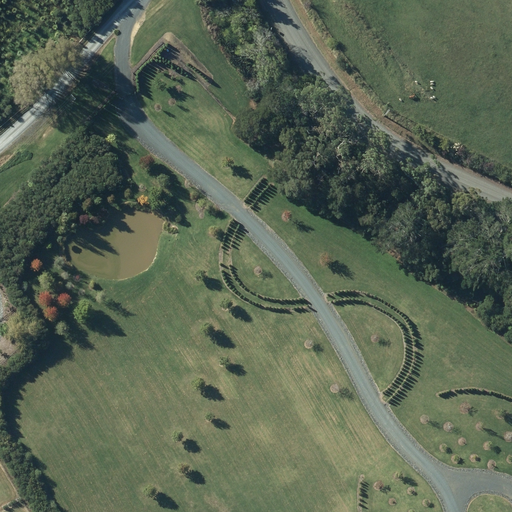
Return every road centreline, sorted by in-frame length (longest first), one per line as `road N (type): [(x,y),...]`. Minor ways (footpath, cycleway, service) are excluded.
road 1 (residential): [(274,0),(313,68),(376,136),(511,204)]
road 2 (residential): [(147,0),(0,143)]
